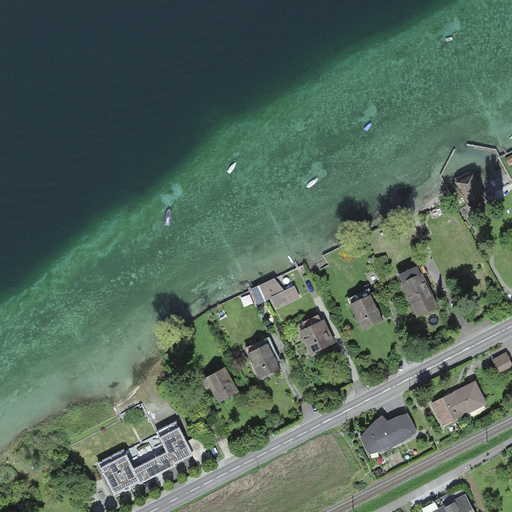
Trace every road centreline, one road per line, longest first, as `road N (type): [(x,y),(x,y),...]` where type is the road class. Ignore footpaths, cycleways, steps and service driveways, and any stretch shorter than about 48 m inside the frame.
road 1 (primary): [(153,511),(511,329)]
road 2 (track): [(379,511),(511,441)]
